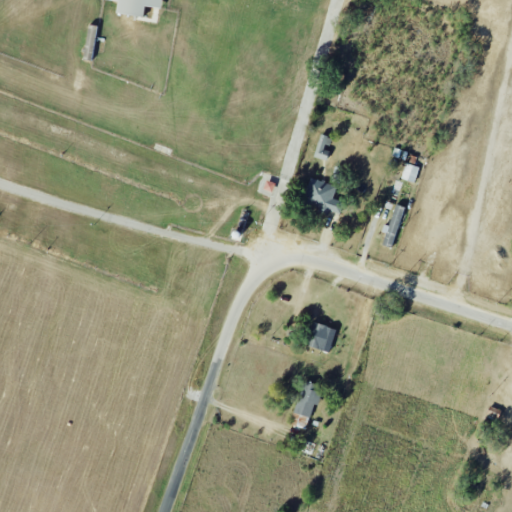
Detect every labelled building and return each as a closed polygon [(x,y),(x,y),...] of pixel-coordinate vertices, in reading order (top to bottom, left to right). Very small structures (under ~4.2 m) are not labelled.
[(162,0),(108,0),(117,1),(115,13),(142,17),(144,6),(161,9),(162,0)] [(326,161),(329,151),(327,150),(331,138),(320,135),(313,157),(326,161)] [(400,179),(414,183),(419,168),(405,164),(400,179)] [(343,202),(332,199),(336,185),(310,179),(304,205),(339,214),(343,202)] [(404,207),(394,204),(385,233),(386,233),(382,245),(392,248),(404,207)] [(328,353),(335,330),(309,322),(302,345),(328,353)] [(289,425),(307,430),(320,388),(302,382),(289,425)]
